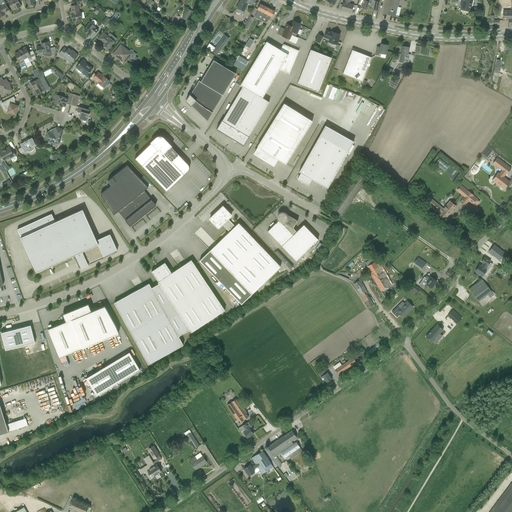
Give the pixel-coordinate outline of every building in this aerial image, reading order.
[(9,10),(6,4),(3,0),(0,0),(0,16),(5,14),(4,13),(9,10)] [(18,0),(7,0),(8,2),(12,10),(17,7),(17,8),(21,6),(18,0)] [(249,0),(253,2),(254,2),(255,0),(241,0),(237,8),(238,8),(236,11),(243,14),(248,4),(249,0)] [(341,10),(351,12),(353,5),(349,4),(351,0),(344,0),(344,2),(343,5),(340,4),(338,9),(341,10)] [(363,0),(361,7),(367,10),(368,6),(373,8),(373,11),(377,11),(379,2),(375,1),(374,5),(371,3),(371,0),(363,0)] [(399,1),(396,0),(386,0),(383,13),(396,16),(395,16),(397,7),(398,7),(399,1)] [(460,9),(469,11),(470,7),(471,7),(472,0),(451,0),(457,1),(457,0),(461,0),(461,2),(462,2),(460,9)] [(256,13),(263,17),(267,8),(260,4),(257,9),(258,10),(256,13)] [(78,5),(71,6),(72,13),(71,14),(73,21),(82,20),(80,12),(79,12),(78,5)] [(272,17),(275,11),(267,8),(263,17),(269,20),(271,16),(272,17)] [(503,10),(503,15),(503,20),(509,20),(509,26),(511,25),(511,9),(511,10),(503,10)] [(247,29),(253,18),(250,16),(243,27),(247,29)] [(106,17),(102,23),(106,26),(110,20),(106,17)] [(300,23),(300,22),(299,22),(298,21),(297,21),(296,20),(295,20),(295,21),(294,21),(292,25),(291,26),(287,24),(285,29),(281,27),(278,34),(290,39),(292,35),(296,37),(300,28),(299,27),(300,24),(299,23),(300,22),(300,23)] [(90,23),(85,28),(84,30),(89,34),(91,32),(94,35),(98,30),(96,28),(90,23)] [(324,38),(328,40),(328,42),(337,45),(339,39),(340,34),(331,31),(331,32),(326,31),(324,38)] [(103,33),(99,39),(104,43),(103,46),(108,50),(112,45),(113,46),(115,43),(114,42),(109,37),(109,38),(103,33)] [(318,34),(314,41),(320,44),(323,37),(318,34)] [(225,35),(212,52),(216,55),(229,38),(225,35)] [(249,38),(241,52),(246,55),(253,40),(249,38)] [(241,85),(243,86),(262,98),(279,70),(289,74),(299,51),(283,44),(280,50),(266,41),(241,85)] [(51,55),(54,54),(55,49),(55,47),(50,48),(49,42),(41,43),(41,46),(37,47),(38,54),(43,53),(46,55),(47,55),(48,56),(51,56),(51,54),(51,55)] [(377,46),(376,48),(375,55),(381,56),(381,54),(386,55),(388,45),(381,43),(380,47),(377,46)] [(121,45),(113,54),(124,64),(132,54),(121,45)] [(408,54),(409,47),(402,46),(401,54),(398,54),(397,61),(399,62),(404,63),(404,62),(409,63),(410,55),(408,54)] [(31,62),(30,61),(36,58),(35,55),(33,50),(29,53),(25,47),(19,51),(15,54),(19,62),(21,67),(26,64),(26,65),(31,62)] [(72,62),(78,55),(72,50),(71,51),(68,48),(67,50),(64,47),(59,54),(62,56),(63,56),(67,59),(67,58),(72,62)] [(331,58),(310,50),(298,83),(318,91),(331,58)] [(362,81),(371,57),(352,50),(343,73),(362,81)] [(233,65),(243,71),(249,61),(239,56),(233,65)] [(87,76),(93,69),(86,63),(86,62),(83,59),(76,67),(87,76)] [(214,60),(201,82),(223,95),(236,73),(214,60)] [(499,76),(499,73),(501,65),(502,60),(497,60),(495,68),(492,82),(497,83),(499,76)] [(393,70),(387,67),(385,71),(386,72),(385,74),(389,76),(390,74),(391,74),(393,70)] [(37,94),(45,90),(47,89),(48,88),(46,84),(43,86),(40,78),(44,76),(42,72),(33,77),(35,80),(30,83),(32,87),(33,87),(37,94)] [(98,83),(103,87),(104,88),(109,81),(104,76),(103,77),(98,72),(96,75),(93,79),(98,83)] [(4,95),(12,91),(6,79),(3,81),(1,77),(0,77),(0,90),(1,92),(3,91),(4,95)] [(86,86),(93,79),(91,77),(84,85),(86,86)] [(223,95),(201,82),(199,81),(193,89),(194,90),(191,96),(190,94),(186,101),(191,106),(192,104),(205,117),(204,118),(207,121),(223,95)] [(262,98),(243,86),(223,120),(222,120),(216,129),(243,145),(249,136),(248,135),(268,102),(262,98)] [(61,105),(66,106),(67,104),(70,105),(72,100),(68,99),(65,98),(65,97),(57,95),(54,104),(61,106),(61,105)] [(18,106),(15,105),(15,104),(15,103),(15,102),(14,101),(16,100),(14,96),(3,102),(2,103),(4,106),(5,105),(6,106),(6,107),(7,108),(8,108),(9,109),(8,112),(16,114),(18,106)] [(267,161),(273,165),(277,159),(286,164),(312,121),(284,103),(257,146),(258,147),(254,153),(265,160),(265,159),(268,161),(267,161)] [(89,110),(79,107),(77,112),(81,113),(79,118),(87,121),(90,114),(88,113),(89,110)] [(357,138),(327,122),(300,171),(302,172),(298,179),(301,180),(301,181),(304,183),(304,182),(309,185),(312,179),(329,188),(357,138)] [(59,144),(63,130),(56,128),(55,129),(54,128),(52,129),(50,130),(49,131),(48,132),(47,132),(45,139),(49,141),(49,142),(55,144),(56,143),(59,144)] [(166,192),(188,171),(189,170),(189,169),(189,168),(189,167),(189,166),(189,165),(188,164),(164,138),(163,138),(162,137),(161,137),(160,137),(159,137),(158,137),(157,138),(156,138),(135,159),(166,192)] [(22,147),(18,149),(20,153),(24,150),(25,151),(28,152),(29,151),(30,151),(31,151),(32,150),(33,150),(33,149),(34,148),(34,146),(35,145),(32,139),(29,140),(29,139),(28,139),(27,139),(26,139),(26,140),(25,140),(24,141),(23,142),(24,143),(21,144),(22,147)] [(1,162),(2,164),(4,167),(7,165),(4,160),(10,157),(10,159),(16,156),(13,151),(12,151),(9,147),(3,151),(2,150),(0,150),(0,153),(4,160),(1,162)] [(439,158),(435,163),(445,171),(449,166),(439,158)] [(511,183),(506,179),(509,175),(509,176),(510,176),(511,172),(511,169),(500,160),(496,165),(505,172),(502,176),(501,175),(501,174),(495,182),(496,181),(500,184),(499,185),(503,188),(504,187),(508,190),(506,191),(507,192),(511,184),(511,183)] [(111,186),(105,191),(101,194),(114,214),(118,211),(129,225),(156,205),(144,190),(148,187),(127,165),(112,177),(108,181),(111,186)] [(342,216),(367,181),(356,173),(331,209),(342,216)] [(473,203),(477,198),(461,185),(457,190),(465,197),(461,202),(464,205),(469,200),(473,203)] [(440,213),(438,215),(444,220),(455,206),(450,201),(444,209),(433,200),(430,205),(440,213)] [(232,215),(228,219),(234,225),(244,216),(232,204),(226,209),(232,215)] [(252,294),(281,266),(239,223),(235,226),(228,219),(231,215),(223,206),(210,219),(218,228),(222,224),(229,232),(210,251),(234,276),(224,286),(242,304),(252,294)] [(89,265),(88,263),(117,250),(110,234),(97,240),(83,209),(55,222),(52,214),(17,229),(37,272),(75,255),(81,268),(89,265)] [(297,220),(284,213),(283,212),(282,212),(281,212),(280,213),(279,213),(279,214),(278,214),(278,215),(278,216),(277,216),(277,217),(277,218),(278,218),(278,219),(279,220),(268,231),(296,260),(318,239),(304,225),(297,231),(293,228),(297,220)] [(495,247),(490,253),(495,258),(500,251),(495,247)] [(290,269),(293,266),(277,250),(275,253),(278,256),(276,258),(281,264),(284,262),(290,269)] [(418,257),(413,263),(421,269),(426,263),(418,257)] [(484,268),(489,261),(484,258),(482,261),(483,262),(481,266),(479,265),(475,271),(483,276),(486,270),(484,268)] [(191,332),(192,332),(225,310),(191,260),(172,273),(165,262),(151,271),(158,282),(159,284),(190,330),(191,332)] [(367,266),(381,291),(391,285),(379,263),(378,264),(376,261),(367,266)] [(432,288),(437,281),(427,274),(425,277),(424,277),(422,280),(426,284),(424,286),(427,288),(429,286),(432,288)] [(370,299),(369,297),(359,280),(353,284),(362,298),(364,302),(370,299)] [(488,294),(491,292),(482,280),(469,290),(478,302),(488,294)] [(114,303),(147,361),(148,364),(183,345),(179,336),(190,330),(159,284),(152,288),(149,283),(114,303)] [(398,310),(397,311),(403,317),(413,307),(407,301),(403,305),(401,303),(395,308),(398,310)] [(48,329),(59,357),(119,333),(116,326),(105,306),(91,312),(88,304),(63,315),(66,322),(48,329)] [(456,324),(462,319),(455,310),(448,315),(451,318),(452,318),(454,321),(456,324)] [(429,341),(442,330),(436,324),(423,335),(429,341)] [(5,331),(1,332),(3,341),(6,350),(26,345),(35,342),(31,325),(16,329),(15,328),(11,329),(5,330),(5,331)] [(129,352),(86,378),(97,395),(140,370),(129,352)] [(356,362),(355,361),(353,357),(351,358),(350,357),(348,358),(349,360),(346,362),(344,360),(342,362),(343,364),(341,365),(335,370),(338,374),(356,362)] [(326,383),(332,379),(325,369),(318,373),(321,376),(320,376),(323,380),(324,379),(326,383)] [(236,399),(227,405),(239,423),(248,416),(236,399)] [(0,435),(9,432),(6,424),(0,404),(0,435)] [(247,438),(253,434),(246,423),(242,425),(245,430),(243,432),(247,438)] [(297,438),(292,430),(268,447),(275,457),(281,453),(285,458),(288,455),(291,459),(302,451),(296,441),(293,443),(292,441),(297,438)] [(200,446),(191,432),(185,435),(194,449),(200,446)] [(159,455),(157,452),(153,446),(148,449),(152,455),(154,458),(159,455)] [(244,469),(249,476),(255,472),(259,470),(262,474),(273,466),(262,451),(251,458),(256,464),(252,467),(250,465),(244,469)] [(146,481),(162,471),(162,470),(161,471),(160,470),(160,469),(159,469),(157,466),(158,466),(157,466),(157,465),(156,466),(149,455),(144,459),(148,465),(143,468),(144,468),(146,471),(145,471),(146,472),(145,473),(146,473),(150,478),(146,481)] [(196,469),(207,462),(202,456),(197,459),(195,456),(189,460),(192,463),(191,463),(196,469)] [(511,511),(511,483),(489,511),(511,511)] [(69,507),(81,511),(85,511),(88,507),(72,500),(69,507)]
